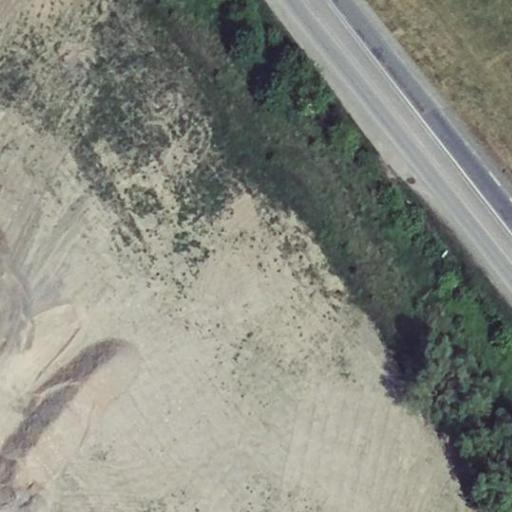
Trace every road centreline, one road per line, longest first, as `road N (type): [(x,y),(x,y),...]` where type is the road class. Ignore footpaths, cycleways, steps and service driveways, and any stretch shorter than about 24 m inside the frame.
road 1 (tertiary): [(290,0),(511,277)]
road 2 (tertiary): [(511,219),(341,0)]
